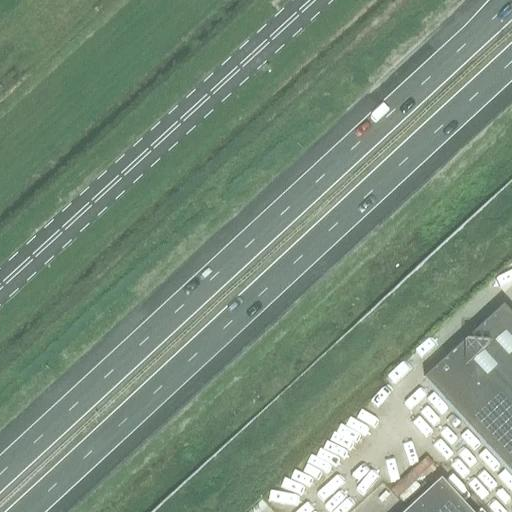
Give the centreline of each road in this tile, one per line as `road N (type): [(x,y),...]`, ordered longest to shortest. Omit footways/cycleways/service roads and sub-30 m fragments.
road 1 (motorway): [(511,1),(0,471)]
road 2 (motorway): [(27,511),(511,62)]
road 3 (primary): [(312,0),(0,286)]
